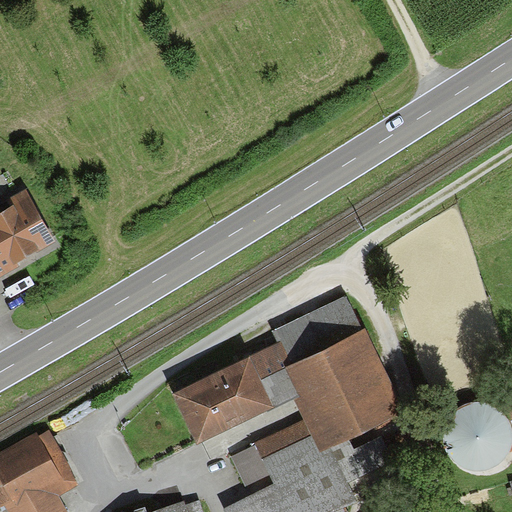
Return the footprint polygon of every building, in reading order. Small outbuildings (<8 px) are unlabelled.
[(0,251),(57,218),(29,174),(0,193),(0,251)] [(362,335),(288,369),(297,390),(321,441),(395,408),(362,335)] [(179,392),(198,435),(297,390),(288,369),(278,347),(179,392)] [(463,438),(491,469),(511,450),(511,429),(486,400),(469,416),(478,425),(463,438)] [(48,439),(0,467),(0,489),(13,511),(61,511),(49,492),(72,478),(48,439)] [(158,511),(207,511),(204,499),(158,511)]
